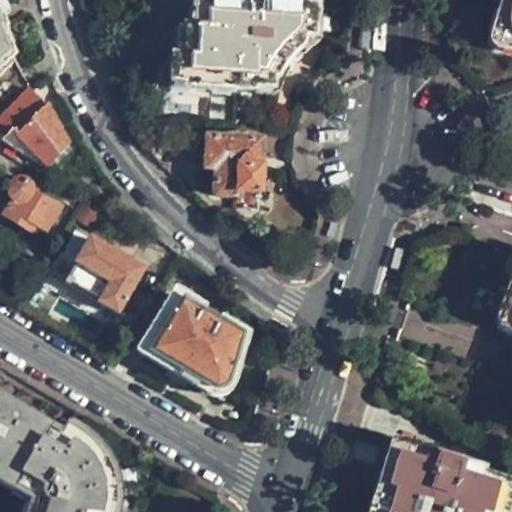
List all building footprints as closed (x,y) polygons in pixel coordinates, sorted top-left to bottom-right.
[(228,3),(227,0),(197,0),(198,1),(192,2),(191,31),(178,31),(176,60),(169,60),(169,65),(153,65),(151,95),(167,96),(168,87),(186,87),(187,91),(205,92),(206,89),(229,89),(230,94),(251,94),(252,91),(269,92),(269,82),(273,81),(275,75),(281,66),(287,60),(296,51),(301,47),(301,39),(315,39),(315,10),(287,7),(228,3)] [(511,0),(508,0),(504,18),(502,18),(497,37),(511,41),(511,0)] [(0,20),(0,70),(12,57),(0,20)] [(49,106),(32,91),(0,125),(0,139),(46,170),(67,146),(49,106)] [(188,151),(189,129),(164,128),(163,151),(188,151)] [(263,201),(261,173),(259,143),(215,145),(207,145),(207,176),(216,176),(216,202),(263,201)] [(59,211),(31,191),(29,185),(25,181),(21,181),(12,182),(7,187),(5,193),(11,201),(2,216),(23,229),(27,224),(28,224),(45,234),(59,211)] [(143,272),(88,240),(74,264),(75,266),(65,283),(79,293),(117,316),(143,272)] [(226,392),(242,337),(176,297),(142,352),(213,394),(219,396),(222,395),(226,392)] [(116,479),(111,464),(102,453),(95,445),(69,429),(61,440),(0,402),(0,475),(4,477),(40,500),(36,511),(116,511),(119,504),(119,492),(116,479)] [(498,511),(508,482),(467,469),(445,462),(392,446),(386,465),(378,486),(385,488),(383,499),(378,511),(498,511)]
